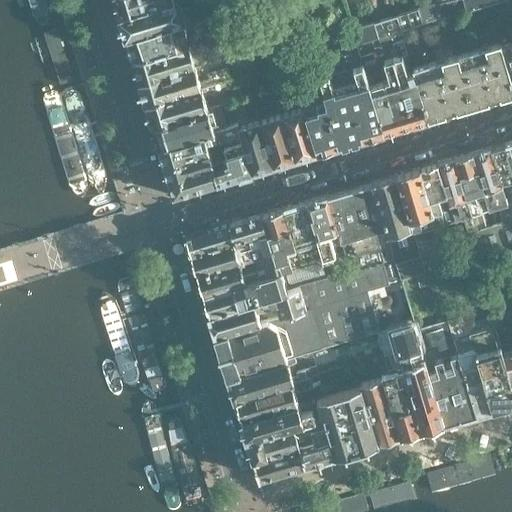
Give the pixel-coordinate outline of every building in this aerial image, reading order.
[(27,0),(32,15),(34,17),(35,19),(37,21),(39,22),(41,24),(43,25),(45,25),(46,24),(47,22),(48,20),(49,18),(49,16),(49,14),(49,12),(48,10),(44,0),(27,0)] [(170,0),(114,0),(119,15),(170,0)] [(126,37),(189,18),(205,13),(201,2),(191,5),(189,9),(177,13),(172,0),(170,0),(119,15),(126,37)] [(298,9),(295,0),(280,0),(284,13),(298,9)] [(465,9),(462,0),(450,0),(440,3),(440,6),(444,16),(465,9)] [(462,0),(465,9),(496,0),(462,0)] [(444,16),(440,6),(419,12),(422,23),(444,16)] [(422,23),(419,12),(418,10),(396,17),(400,29),(422,23)] [(400,29),(396,17),(374,23),(378,36),(400,29)] [(196,40),(194,34),(184,37),(181,28),(191,25),(189,18),(126,37),(133,59),(196,40)] [(378,36),(374,23),(352,30),(356,43),(356,42),(378,36)] [(63,28),(47,33),(64,85),(79,80),(63,28)] [(356,43),(352,30),(330,36),(334,49),(356,43)] [(312,53),(309,43),(305,31),(291,35),(298,57),(312,53)] [(334,49),(330,36),(309,43),(312,53),(313,56),(334,49)] [(203,38),(196,40),(133,59),(140,81),(210,60),(203,38)] [(428,119),(413,71),(407,73),(404,63),(410,61),(404,40),(395,42),(399,54),(393,56),(413,123),(428,119)] [(511,93),(511,81),(501,46),(500,41),(458,54),(473,105),(491,99),(492,100),(511,93)] [(384,132),(361,58),(356,42),(356,43),(334,49),(361,139),(384,132)] [(511,55),(509,44),(501,46),(511,81),(511,55)] [(413,123),(393,56),(386,58),(383,46),(374,48),(376,54),(380,67),(381,70),(386,68),(387,72),(388,71),(391,78),(384,80),(398,128),(413,123)] [(233,77),(252,71),(245,49),(210,60),(140,81),(146,103),(233,77)] [(361,139),(334,49),(313,56),(326,100),(340,145),(361,139)] [(398,128),(384,80),(376,82),(372,69),(380,67),(376,54),(361,58),(384,132),(398,128)] [(473,105),(458,54),(412,68),(413,71),(428,119),(430,118),(430,117),(441,114),(448,112),(448,113),(473,105)] [(205,109),(201,95),(212,92),(216,95),(236,88),(233,77),(146,103),(153,125),(205,109)] [(91,173),(90,170),(66,96),(65,92),(62,90),(61,89),(57,88),(54,88),(51,90),(49,93),(48,94),(48,98),(48,102),(71,175),(73,179),(74,182),(76,185),(79,188),(81,190),(85,193),(88,195),(89,192),(90,189),(90,187),(91,184),(91,180),(91,176),(91,173)] [(340,145),(326,100),(303,107),(317,152),(340,145)] [(159,147),(237,123),(230,101),(205,109),(153,125),(159,147)] [(74,113),(96,188),(112,183),(90,108),(89,107),(88,106),(87,105),(86,104),(85,103),(84,103),(82,103),(81,103),(79,103),(78,104),(77,105),(76,106),(75,107),(75,108),(74,110),(74,111),(74,113)] [(317,152),(303,107),(281,113),(295,158),(317,152)] [(295,158),(281,113),(260,120),(273,165),(295,158)] [(273,165),(260,120),(238,127),(242,141),(251,172),(273,165)] [(206,144),(225,139),(227,145),(242,141),(238,127),(237,123),(159,147),(164,164),(208,151),(206,144)] [(251,172),(242,141),(227,145),(229,150),(225,151),(227,161),(212,165),(169,178),(174,195),(217,182),(251,172)] [(511,167),(504,142),(490,146),(511,218),(511,167)] [(511,246),(511,218),(490,146),(472,151),(437,161),(446,191),(448,199),(450,206),(456,225),(466,259),(474,257),(511,246)] [(212,165),(208,151),(164,164),(169,178),(212,165)] [(446,191),(437,161),(419,167),(432,211),(450,206),(448,199),(441,201),(439,193),(446,191)] [(432,211),(419,167),(395,174),(414,237),(415,237),(456,225),(450,206),(432,211)] [(414,237),(395,174),(371,181),(370,182),(389,243),(395,262),(420,255),(415,237),(414,237)] [(389,243),(370,182),(327,194),(337,229),(346,256),(356,253),(360,267),(382,261),(384,261),(379,246),(389,243)] [(337,229),(327,194),(305,200),(322,257),(336,253),(329,231),(337,229)] [(322,257),(305,200),(283,206),(294,244),(296,250),(300,263),(319,258),(322,257)] [(294,244),(283,206),(261,213),(266,231),(272,250),(278,270),(300,263),(296,250),(288,253),(286,247),(294,244)] [(192,253),(266,231),(261,213),(186,235),(192,253)] [(240,260),(237,249),(251,245),(254,255),(272,250),(266,231),(192,253),(198,273),(240,260)] [(204,292),(278,270),(272,250),(254,255),(240,260),(198,273),(204,292)] [(400,280),(416,274),(448,264),(444,252),(396,266),(400,280)] [(478,272),(474,257),(466,259),(449,264),(452,276),(453,280),(478,272)] [(298,285),(299,284),(325,277),(319,258),(300,263),(278,270),(204,292),(210,312),(298,285)] [(400,280),(396,266),(395,262),(393,258),(384,261),(382,261),(389,283),(400,280)] [(297,356),(312,351),(338,343),(378,332),(379,331),(369,295),(374,293),(373,288),(389,283),(382,261),(360,267),(325,277),(299,284),(298,285),(210,312),(217,334),(216,334),(229,376),(230,375),(237,399),(317,375),(314,366),(291,373),(288,363),(296,361),(294,356),(297,356)] [(449,264),(448,264),(416,274),(419,286),(452,276),(449,264)] [(119,285),(148,386),(149,388),(150,389),(152,390),(153,391),(155,391),(157,391),(158,391),(160,391),(162,390),(163,389),(164,388),(165,387),(166,386),(167,384),(167,382),(139,280),(138,279),(136,277),(135,276),(133,276),(131,275),(130,275),(128,275),(126,276),(125,276),(123,277),(122,279),(121,280),(120,281),(119,283),(119,285)] [(106,299),(119,349),(119,351),(119,352),(120,353),(121,354),(123,355),(124,356),(126,356),(127,356),(129,356),(130,355),(131,355),(132,354),(133,352),(134,351),(134,350),(134,348),(134,347),(134,345),(120,296),(119,294),(118,293),(117,292),(116,291),(115,291),(114,290),(112,290),(111,291),(109,291),(108,292),(107,293),(106,294),(106,296),(106,297),(106,299)] [(492,409),(469,333),(464,314),(448,319),(476,413),(492,409)] [(476,413),(448,319),(416,329),(415,329),(421,347),(425,361),(443,423),(476,413)] [(443,423),(425,361),(410,366),(406,351),(421,347),(415,329),(416,329),(413,321),(392,328),(398,350),(422,429),(443,423)] [(511,402),(511,386),(498,339),(494,325),(469,333),(492,409),(511,402)] [(398,350),(392,328),(379,331),(378,332),(379,338),(376,342),(378,349),(383,351),(384,354),(398,350)] [(511,348),(508,336),(498,339),(511,386),(511,348)] [(422,429),(398,350),(384,354),(389,372),(382,374),(382,376),(400,436),(422,429)] [(313,356),(312,351),(297,356),(298,360),(313,356)] [(297,401),(295,392),(320,385),(317,374),(317,375),(237,399),(243,418),(297,401)] [(400,436),(382,376),(360,383),(361,387),(317,401),(322,416),(329,439),(334,455),(400,436)] [(182,499),(157,407),(156,406),(155,404),(153,402),(152,401),(150,400),(148,399),(146,398),(145,400),(144,401),(143,403),(142,405),(142,407),(141,409),(166,503),(167,505),(168,506),(169,507),(170,508),(172,509),(173,509),(175,509),(176,509),(178,509),(179,508),(180,507),(181,505),(181,504),(182,502),(182,501),(182,499)] [(307,420),(314,418),(312,409),(300,412),(297,401),(243,418),(248,438),(292,424),(307,420)] [(334,455),(329,439),(322,416),(314,418),(307,420),(310,430),(313,440),(298,444),(304,464),(334,455)] [(203,490),(183,424),(182,423),(182,421),(181,420),(179,419),(178,418),(177,417),(175,417),(173,417),(172,417),(170,418),(169,418),(167,419),(166,421),(166,422),(165,424),(165,425),(165,427),(165,429),(182,497),(184,500),(185,503),(187,506),(189,508),(192,510),(194,511),(200,511),(202,509),(203,507),(203,504),(204,501),(204,497),(204,494),(203,490)] [(298,444),(313,440),(310,430),(295,434),(292,424),(248,438),(254,457),(298,444)] [(304,464),(298,444),(254,457),(260,476),(292,467),(304,464)] [(511,452),(500,455),(505,473),(511,470),(511,452)] [(424,474),(429,493),(493,476),(488,457),(424,474)] [(420,498),(414,479),(369,492),(375,511),(420,498)] [(366,511),(368,511),(363,492),(293,511),(366,511)]
